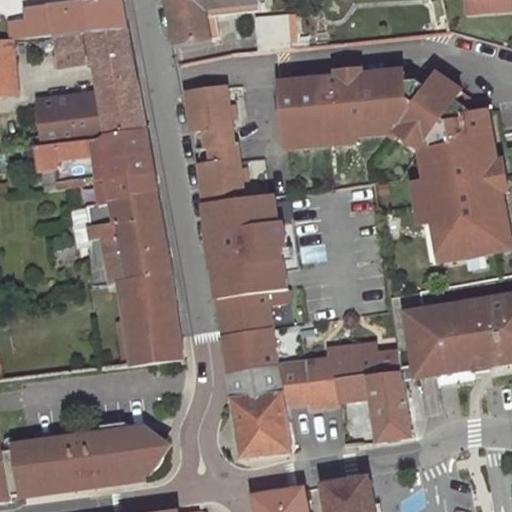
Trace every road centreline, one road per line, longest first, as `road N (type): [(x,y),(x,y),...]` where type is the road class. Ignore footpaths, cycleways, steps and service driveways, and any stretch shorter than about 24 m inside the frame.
road 1 (unclassified): [(147,0),(214,380),(197,441),(206,489)]
road 2 (tertiary): [(239,484),(427,454)]
road 3 (tertiary): [(43,511),(206,489)]
